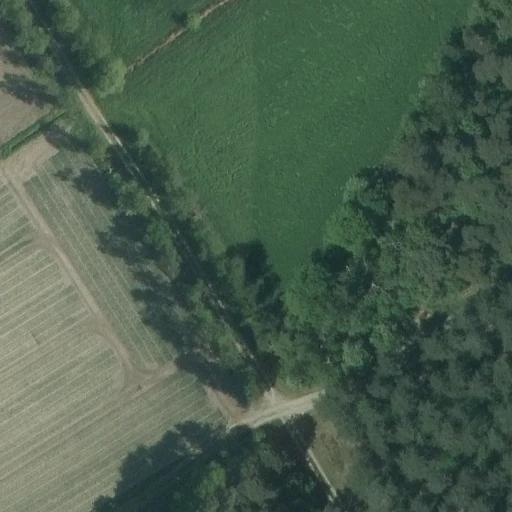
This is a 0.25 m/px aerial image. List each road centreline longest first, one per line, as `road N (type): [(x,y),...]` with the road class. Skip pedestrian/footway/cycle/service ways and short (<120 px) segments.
road 1 (track): [(122,511),(258,414),(333,392),(511,284)]
road 2 (track): [(279,407),(346,511)]
